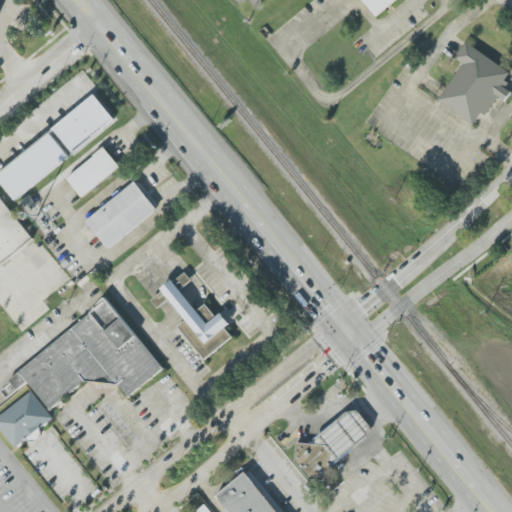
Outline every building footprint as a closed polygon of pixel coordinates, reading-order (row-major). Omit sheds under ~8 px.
[(396,0),(376,17),(362,0),(396,0)] [(473,125),(438,100),(464,64),(456,58),(467,42),(510,73),(505,80),(509,83),(506,88),(511,92),(511,94),(506,102),(499,97),(485,115),(482,113),(473,125)] [(15,201),(0,180),(0,171),(95,94),(116,120),(15,201)] [(82,197),(67,179),(105,147),(120,167),(82,197)] [(158,209),(109,249),(86,221),(135,182),(158,209)] [(0,198),(32,237),(1,265),(0,263),(0,198)] [(206,304),(216,317),(221,313),(230,324),(225,328),(232,337),(205,359),(179,326),(187,320),(170,299),(158,308),(152,300),(163,291),(161,289),(173,280),(174,282),(185,273),(191,280),(180,290),(197,311),(206,304)] [(163,369),(129,398),(117,385),(85,380),(50,409),(28,382),(17,390),(9,380),(105,298),(163,369)] [(53,417),(41,429),(41,432),(41,434),(40,437),(38,439),(36,440),(33,441),(31,441),(28,440),(16,447),(0,427),(0,416),(32,391),(53,417)] [(311,480),(295,461),(298,443),(316,444),(315,439),(348,412),(358,411),(372,427),(370,434),(334,463),(329,461),(327,479),(311,480)] [(229,511),(285,511),(251,468),(216,495),(229,511)]
